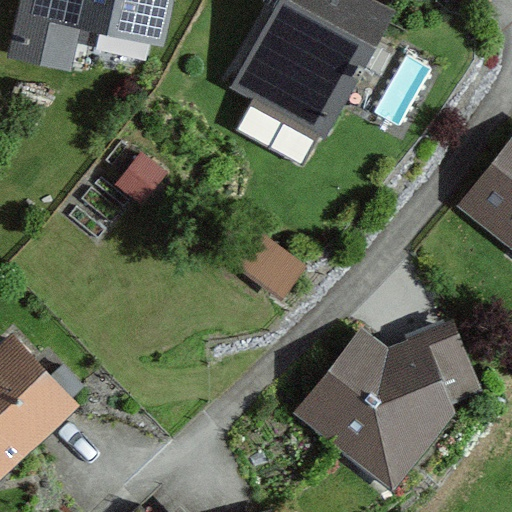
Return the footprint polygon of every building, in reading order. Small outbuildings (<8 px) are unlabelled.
[(65,58),(75,16),(152,33),(159,0),(29,0),(19,48),(65,58)] [(359,76),(365,66),(359,63),(384,18),(350,0),(283,0),(241,77),(326,124),(354,73),(359,76)] [(511,154),(474,203),(511,232),(511,154)] [(132,169),(153,187),(165,172),(144,155),(132,169)] [(324,270),(266,229),(244,261),(302,301),(324,270)] [(362,441),(394,467),(442,406),(438,396),(470,382),(448,327),(416,340),(423,359),(396,369),(365,341),(311,410),(358,446),(362,441)] [(0,354),(0,465),(68,401),(12,343),(0,354)]
